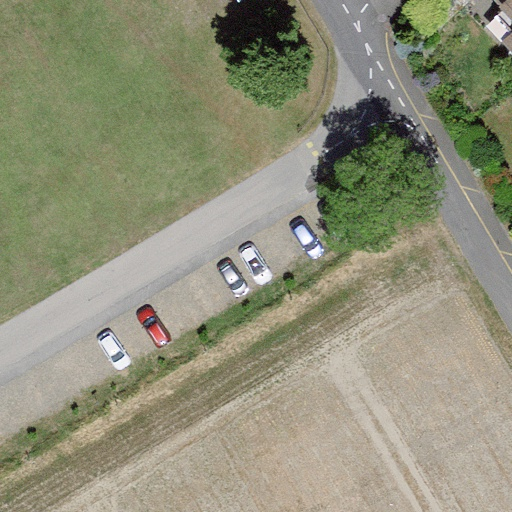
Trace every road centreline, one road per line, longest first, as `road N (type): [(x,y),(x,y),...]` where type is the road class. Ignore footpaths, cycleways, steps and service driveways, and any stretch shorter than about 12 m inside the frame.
road 1 (residential): [(0,352),(402,111)]
road 2 (residential): [(402,111),(511,294)]
